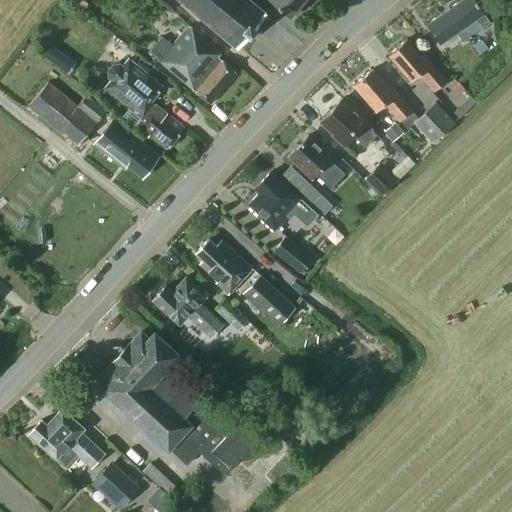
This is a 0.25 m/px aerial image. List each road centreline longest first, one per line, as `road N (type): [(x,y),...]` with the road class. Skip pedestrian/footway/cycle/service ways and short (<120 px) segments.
road 1 (tertiary): [(0,390),(151,224)]
road 2 (residential): [(151,224),(0,99)]
road 3 (tertiary): [(151,224),(280,92)]
road 4 (residential): [(280,92),(172,0)]
road 5 (tertiary): [(280,92),(381,0)]
